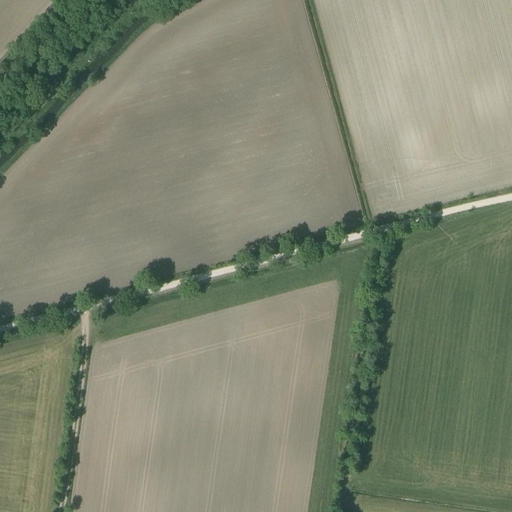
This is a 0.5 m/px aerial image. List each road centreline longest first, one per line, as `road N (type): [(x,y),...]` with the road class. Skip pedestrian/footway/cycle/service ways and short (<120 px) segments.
road 1 (track): [(511,197),(0,331)]
road 2 (track): [(379,231),(344,485)]
road 3 (track): [(63,511),(86,309)]
